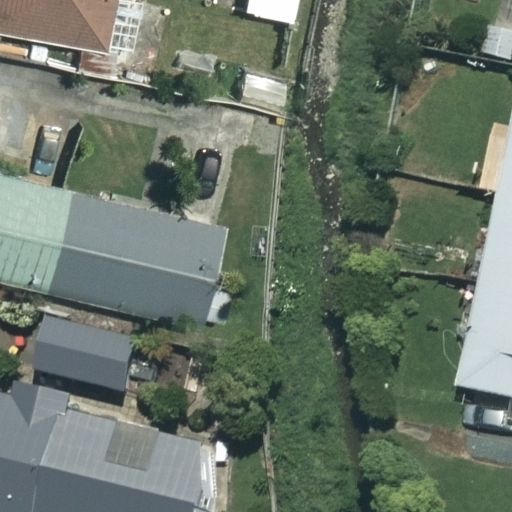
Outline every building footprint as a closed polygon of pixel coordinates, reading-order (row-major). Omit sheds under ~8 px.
[(0,0),(0,22),(94,38),(100,0),(0,0)] [(237,0),(237,7),(287,14),(288,0),(237,0)] [(511,159),(465,385),(511,394),(511,159)] [(217,217),(0,163),(0,268),(215,321),(224,286),(201,280),(217,217)] [(163,382),(62,359),(48,417),(149,441),(163,382)] [(0,427),(0,511),(254,511),(261,486),(0,427)]
